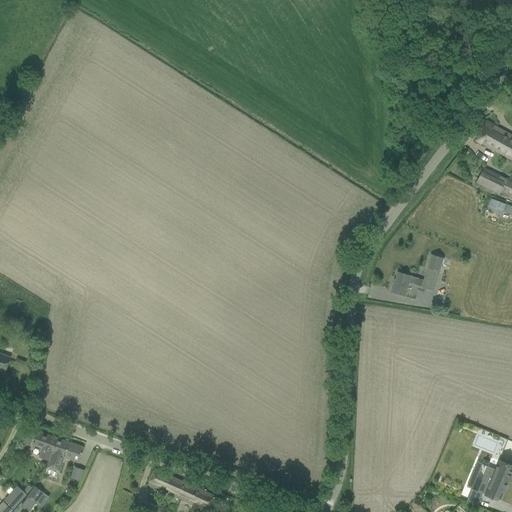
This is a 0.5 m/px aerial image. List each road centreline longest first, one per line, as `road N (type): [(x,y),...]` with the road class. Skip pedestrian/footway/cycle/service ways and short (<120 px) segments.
road 1 (unclassified): [(323,511),(342,458),(349,313),(360,264),(511,58)]
road 2 (unclassified): [(297,511),(0,403)]
